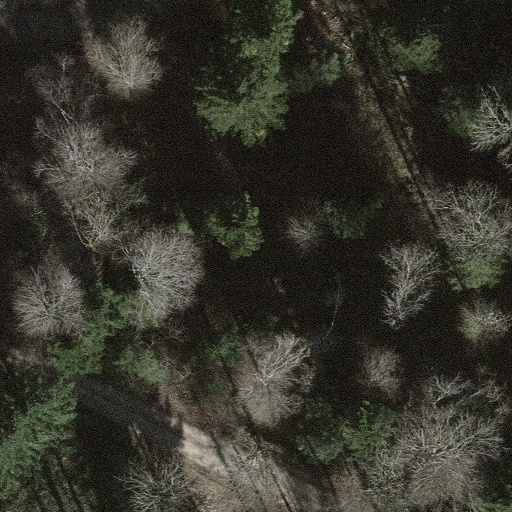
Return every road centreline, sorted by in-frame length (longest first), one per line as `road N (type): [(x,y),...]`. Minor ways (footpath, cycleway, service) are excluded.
road 1 (track): [(335,511),(89,384),(0,355)]
road 2 (track): [(0,23),(45,32),(241,0)]
